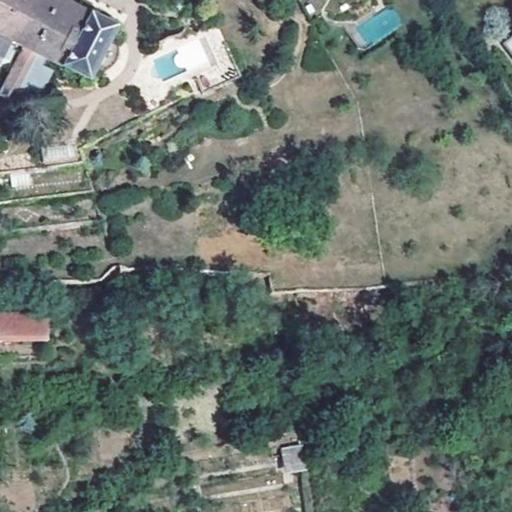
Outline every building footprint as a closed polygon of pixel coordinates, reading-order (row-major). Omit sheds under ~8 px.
[(0,0),(0,34),(27,48),(50,0),(0,0)] [(118,29),(60,0),(50,0),(27,48),(6,88),(21,95),(42,56),(92,81),(118,29)] [(217,27),(205,32),(220,71),(232,66),(217,27)] [(511,37),(502,45),(511,57),(511,37)] [(1,326),(1,357),(57,356),(56,334),(22,335),(22,326),(1,326)] [(305,470),(302,451),(289,453),(292,472),(305,470)]
